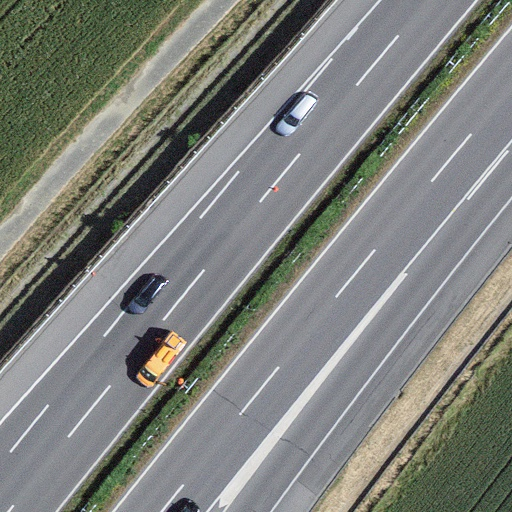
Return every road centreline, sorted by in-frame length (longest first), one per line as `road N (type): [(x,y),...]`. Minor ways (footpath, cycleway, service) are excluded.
road 1 (motorway): [(428,0),(9,511)]
road 2 (motorway): [(162,511),(375,249)]
road 3 (track): [(225,0),(0,245)]
road 4 (motorway): [(243,511),(375,249)]
road 5 (motorway): [(375,249),(511,86)]
